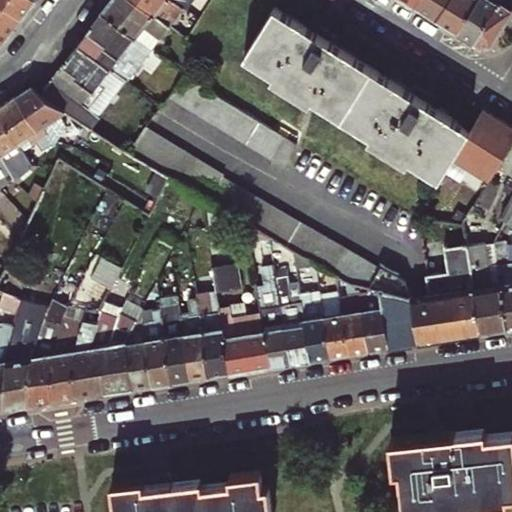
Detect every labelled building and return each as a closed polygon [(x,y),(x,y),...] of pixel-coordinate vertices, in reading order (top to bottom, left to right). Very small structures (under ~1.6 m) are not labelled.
[(0,0),(0,2),(20,18),(33,0),(0,0)] [(169,26),(134,0),(109,0),(101,12),(133,37),(151,50),(169,26)] [(172,0),(134,0),(169,26),(183,7),(172,0)] [(417,0),(414,5),(436,18),(447,0),(417,0)] [(457,32),(477,0),(447,0),(436,18),(457,32)] [(474,42),(500,0),(477,0),(457,32),(474,42)] [(490,46),(511,9),(511,0),(500,0),(474,42),(481,47),(490,46)] [(0,44),(20,18),(0,2),(0,44)] [(412,162),(439,179),(460,145),(469,130),(429,105),(433,98),(413,85),(409,91),(333,43),(337,37),(315,24),(312,29),(276,7),(245,56),(275,74),(272,79),(312,104),(315,100),(373,137),(370,141),(409,166),(412,162)] [(108,68),(113,72),(127,53),(123,50),(133,37),(101,12),(77,44),(108,68)] [(79,119),(88,108),(104,86),(98,82),(108,68),(77,44),(62,64),(49,81),(40,93),(44,96),(66,111),(79,119)] [(281,166),(294,145),(207,88),(206,90),(184,74),(167,97),(220,129),(281,166)] [(31,86),(16,96),(38,129),(44,125),(54,143),(55,141),(65,125),(61,114),(66,111),(44,96),(40,93),(31,86)] [(16,96),(0,106),(0,111),(26,151),(35,145),(39,153),(54,143),(44,125),(38,129),(16,96)] [(98,115),(88,108),(79,119),(90,127),(98,115)] [(509,147),(511,141),(511,125),(483,108),(469,130),(460,145),(497,167),(509,147)] [(26,151),(0,111),(0,148),(15,172),(31,159),(26,151)] [(220,173),(145,127),(127,151),(199,199),(331,270),(337,273),(350,280),(380,287),(388,289),(400,267),(379,261),(377,265),(219,176),(220,173)] [(511,141),(509,147),(497,167),(511,176),(511,141)] [(15,172),(0,148),(0,185),(12,175),(15,172)] [(511,199),(502,219),(508,222),(511,224),(511,199)] [(511,325),(511,260),(510,261),(506,239),(494,241),(501,282),(509,326),(511,325)] [(471,266),(467,245),(467,240),(444,244),(448,270),(471,266)] [(467,245),(471,266),(482,330),(509,326),(501,282),(494,241),(485,242),(467,245)] [(270,366),(255,285),(232,289),(226,249),(210,251),(217,296),(230,372),(270,366)] [(107,295),(121,268),(98,257),(87,279),(93,282),(85,297),(102,306),(107,295)] [(265,284),(255,285),(270,366),(292,362),(289,344),(284,344),(277,306),(281,305),(275,271),(273,263),(262,265),(265,284)] [(429,294),(412,296),(420,341),(482,330),(471,266),(448,270),(429,274),(426,274),(429,294)] [(412,296),(400,267),(388,289),(412,296)] [(286,269),(275,271),(281,305),(277,306),(284,344),(289,344),(292,362),(310,359),(299,291),(297,280),(289,281),(286,269)] [(337,273),(331,270),(334,287),(339,286),(337,273)] [(321,298),(322,305),(342,301),(339,286),(334,287),(319,290),(321,298)] [(380,287),(383,305),(390,346),(420,341),(412,296),(388,289),(380,287)] [(330,356),(322,305),(321,298),(312,300),(310,289),(299,291),(310,359),(330,356)] [(366,290),(361,291),(361,292),(370,349),(390,346),(383,305),(373,306),(371,294),(367,295),(366,290)] [(370,349),(361,292),(356,293),(357,299),(342,301),(350,352),(370,349)] [(94,311),(84,310),(72,398),(102,393),(109,337),(115,320),(117,315),(118,312),(123,303),(107,295),(102,306),(99,311),(94,311)] [(212,312),(200,314),(210,375),(230,372),(217,296),(210,297),(212,312)] [(210,297),(197,299),(200,314),(212,312),(210,297)] [(38,298),(30,314),(42,315),(48,303),(38,298)] [(350,352),(342,301),(322,305),(330,356),(350,352)] [(191,378),(180,317),(178,306),(160,309),(172,381),(191,378)] [(141,317),(145,340),(153,384),(172,381),(160,309),(159,307),(154,307),(155,315),(141,317)] [(72,398),(84,310),(62,309),(57,319),(59,323),(61,329),(51,401),(72,398)] [(117,315),(115,320),(130,328),(134,321),(118,312),(117,315)] [(11,361),(5,409),(29,405),(42,315),(30,314),(22,359),(11,361)] [(210,375),(200,314),(180,317),(191,378),(210,375)] [(61,329),(59,323),(57,319),(42,315),(29,405),(51,401),(61,329)] [(134,388),(126,343),(130,328),(115,320),(109,337),(102,393),(134,388)] [(0,409),(5,409),(11,361),(14,339),(5,338),(6,331),(0,330),(0,409)] [(145,340),(126,343),(134,388),(153,384),(145,340)] [(511,431),(486,434),(485,429),(391,440),(394,470),(400,469),(405,511),(419,511),(434,510),(434,511),(462,511),(465,511),(465,506),(479,504),(479,502),(508,499),(507,489),(511,487),(511,431)] [(270,511),(268,485),(261,485),(260,470),(229,473),(230,480),(201,483),(201,478),(144,485),(143,478),(112,481),(115,511),(111,511),(270,511)]
